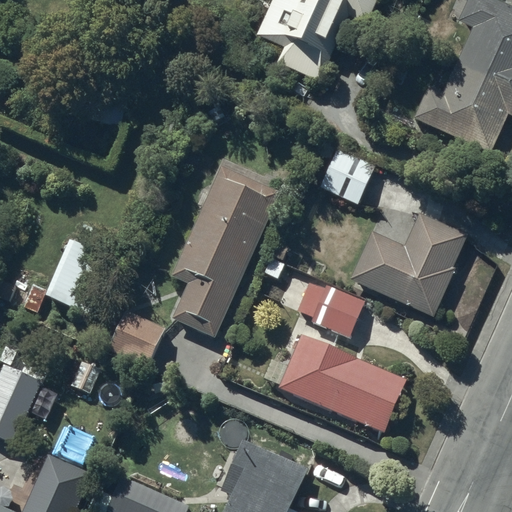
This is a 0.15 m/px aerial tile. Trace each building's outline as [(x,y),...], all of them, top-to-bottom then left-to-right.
[(381,0),(276,0),(257,44),(286,56),(278,73),(321,92),(351,24),(367,32),(381,0)] [(511,15),(477,0),(474,0),(460,32),(474,38),(445,102),(430,95),(415,128),(492,162),(509,124),(511,124),(511,15)] [(123,137),(128,109),(102,105),(98,132),(123,137)] [(378,175),(339,157),(321,196),(361,213),(378,175)] [(282,205),(225,179),(174,288),(188,295),(172,329),(215,349),(282,205)] [(374,240),(352,289),(435,326),(458,276),(455,275),(469,245),(420,223),(406,255),(374,240)] [(76,254),(72,252),(47,306),(91,325),(114,273),(108,271),(120,245),(87,230),(76,254)] [(0,303),(9,308),(16,293),(10,290),(12,286),(4,282),(2,287),(0,286),(0,303)] [(366,310),(328,294),(328,296),(311,289),(310,291),(298,286),(289,305),(302,311),(298,319),(315,326),(314,330),(351,346),(366,310)] [(167,333),(128,316),(111,355),(150,372),(167,333)] [(282,394),(280,398),(385,442),(407,389),(302,345),(289,375),(273,368),(265,387),(282,394)] [(45,382),(3,364),(0,370),(0,438),(18,446),(45,382)] [(105,373),(83,364),(71,394),(93,403),(105,373)] [(288,511),(307,464),(240,437),(219,487),(236,495),(228,511),(288,511)] [(73,511),(85,486),(46,469),(32,503),(45,508),(53,511),(73,511)] [(184,511),(123,484),(111,511),(184,511)]
